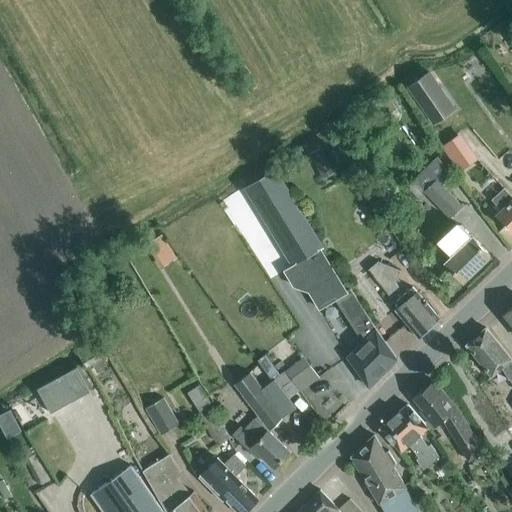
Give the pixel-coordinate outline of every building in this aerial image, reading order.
[(428,72),(407,87),(422,108),(443,93),(428,72)] [(461,134),(443,146),(459,171),(478,159),(461,134)] [(320,148),(309,154),(322,179),(333,174),(320,148)] [(277,169),(245,187),(291,265),(322,246),(277,169)] [(450,219),(463,206),(437,179),(424,191),(450,219)] [(511,197),(505,190),(493,201),(503,211),(497,217),(511,233),(511,197)] [(457,221),(437,240),(443,247),(452,257),(446,263),(463,281),(490,256),(473,237),(472,238),(463,228),(457,221)] [(153,256),(169,245),(162,235),(146,245),(153,256)] [(347,291),(321,249),(286,271),(295,286),(309,290),(321,308),(337,298),(364,340),(347,356),(369,387),(397,359),(350,289),(347,291)] [(389,293),(398,286),(395,283),(400,270),(379,262),(370,269),(389,293)] [(419,338),(439,318),(413,286),(398,298),(402,303),(395,309),(419,338)] [(511,361),(511,360),(486,328),(467,345),(491,376),(501,368),(511,382),(511,361)] [(106,361),(113,357),(105,344),(81,359),(87,369),(104,357),(106,361)] [(291,365),(305,388),(325,376),(311,353),(291,365)] [(63,374),(77,399),(90,392),(77,367),(63,374)] [(290,452),(269,432),(278,423),(284,417),(250,372),(234,384),(257,416),(244,430),(240,426),(232,435),(257,459),(261,455),(274,468),(290,452)] [(64,406),(77,399),(63,374),(50,382),(64,406)] [(483,452),(457,408),(433,381),(413,398),(423,410),(422,414),(434,428),(443,421),(468,461),(483,452)] [(51,413),(64,406),(50,382),(37,389),(51,413)] [(230,438),(199,385),(188,392),(219,445),(230,438)] [(160,435),(178,424),(162,397),(144,408),(160,435)] [(427,446),(419,436),(427,428),(407,404),(380,429),(399,452),(408,445),(418,458),(415,460),(422,469),(438,457),(429,445),(427,446)] [(0,424),(7,438),(21,431),(10,410),(0,414),(0,424)] [(419,511),(393,467),(397,464),(388,451),(385,453),(374,435),(351,457),(354,461),(353,461),(375,499),(376,498),(383,511),(419,511)] [(217,457),(198,477),(222,501),(225,499),(238,511),(244,511),(258,499),(235,476),(245,465),(234,453),(224,463),(217,457)] [(171,511),(208,511),(193,492),(190,494),(178,478),(181,472),(169,454),(143,471),(166,511),(168,511),(170,511),(171,511)] [(163,511),(133,467),(93,496),(104,511),(163,511)] [(339,511),(320,490),(297,511),(339,511)]
